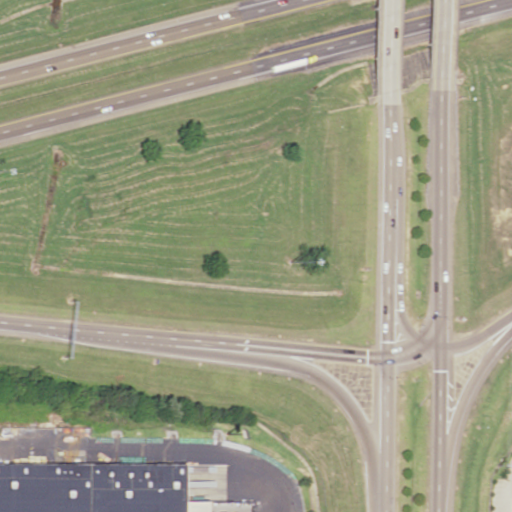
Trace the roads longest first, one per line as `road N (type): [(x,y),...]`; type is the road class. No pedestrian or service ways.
road 1 (motorway): [(0,132),(511,0)]
road 2 (motorway): [(0,319),(381,356),(414,344),(436,298)]
road 3 (primary): [(432,511),(439,76)]
road 4 (primary): [(384,90),(379,511)]
road 5 (motorway): [(291,0),(0,75)]
road 6 (motorway): [(183,338),(295,365),(324,381),(360,431),(380,508)]
road 7 (motorway): [(433,491),(455,408),(511,325)]
road 8 (motorway): [(383,272),(396,317),(429,345),(462,342),(511,312)]
